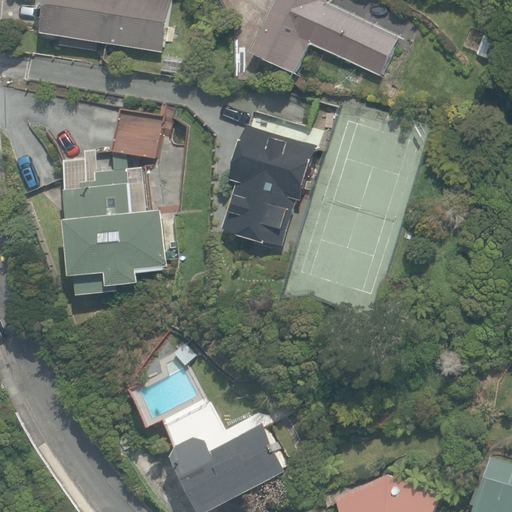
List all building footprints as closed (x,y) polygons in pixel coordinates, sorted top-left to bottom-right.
[(100,41),(166,52),(174,0),(46,0),(47,1),(52,2),(47,32),(64,35),(63,44),(99,50),(100,41)] [(315,42),(384,75),(402,37),(325,0),(280,0),(256,50),(301,71),(315,42)] [(501,31),(504,18),(489,13),(486,27),(501,31)] [(227,228),(281,245),(296,198),(306,201),(337,105),(322,101),(313,127),(259,110),(246,152),(240,150),(232,176),(242,179),(227,228)] [(81,264),(84,295),(122,291),(121,284),(146,282),(144,268),(170,265),(165,209),(135,212),(129,156),(158,162),(168,115),(122,107),(113,152),(117,152),(119,170),(100,172),(101,182),(96,182),(94,158),(67,161),(77,265),(81,264)] [(189,364),(199,355),(187,342),(177,351),(189,364)] [(286,397),(295,411),(305,404),(296,391),(286,397)] [(211,510),(291,470),(267,423),(213,451),(206,438),(198,436),(188,442),(181,451),(211,510)] [(511,511),(511,459),(492,454),(482,488),(477,486),(473,502),(478,503),(475,511),(511,511)] [(338,496),(344,511),(437,511),(444,491),(390,473),(338,496)]
